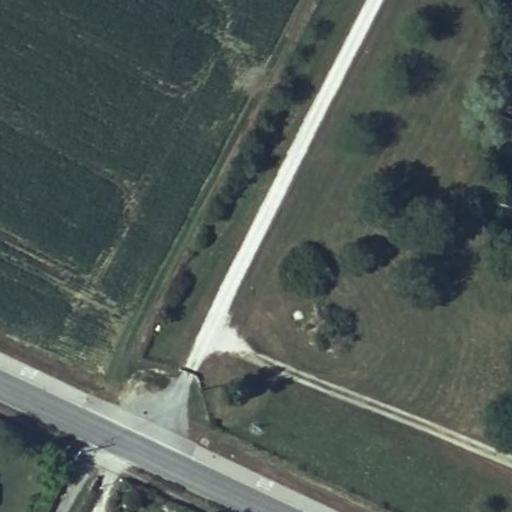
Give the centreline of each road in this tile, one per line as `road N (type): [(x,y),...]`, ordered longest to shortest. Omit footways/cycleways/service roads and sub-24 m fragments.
road 1 (track): [(511,458),(288,362),(247,339),(228,304)]
road 2 (tertiary): [(266,511),(0,385)]
